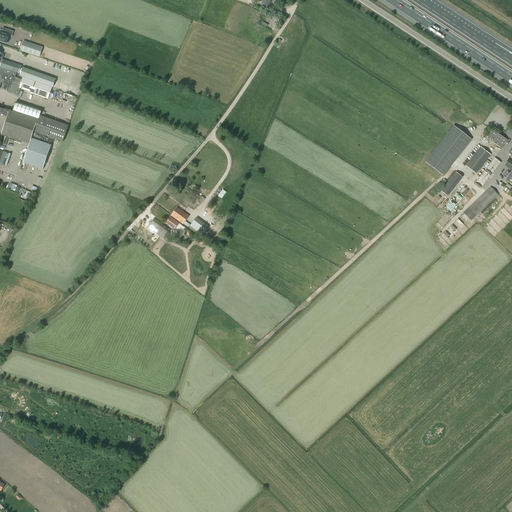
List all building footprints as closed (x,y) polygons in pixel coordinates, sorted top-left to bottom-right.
[(0,41),(7,43),(9,36),(12,37),(13,31),(6,29),(5,32),(0,30),(0,41)] [(23,41),(20,51),(39,57),(42,48),(23,41)] [(21,66),(2,60),(1,63),(0,66),(0,67),(18,74),(20,75),(19,76),(52,88),(55,79),(20,67),(21,66)] [(0,86),(1,85),(2,85),(1,87),(3,88),(4,86),(9,88),(8,93),(17,96),(19,90),(22,84),(30,87),(28,94),(48,100),(52,89),(22,79),(21,81),(14,78),(13,78),(10,77),(10,76),(15,77),(16,75),(1,69),(0,70),(0,86)] [(72,90),(70,89),(70,88),(62,84),(60,89),(70,94),(72,90)] [(32,117),(35,108),(16,102),(13,111),(32,117)] [(50,145),(32,138),(34,132),(38,119),(32,117),(13,111),(5,108),(2,107),(0,114),(0,115),(6,117),(1,133),(29,143),(22,162),(42,169),(50,145)] [(62,142),(68,126),(39,117),(38,119),(34,132),(62,142)] [(443,176),(471,139),(454,126),(426,162),(443,176)] [(491,130),(485,139),(501,149),(507,141),(491,130)] [(480,147),(466,166),(476,174),(490,155),(480,147)] [(480,176),(474,183),(481,188),(500,163),(494,158),(484,171),(482,169),(478,174),(480,176)] [(462,177),(456,172),(441,191),(447,196),(462,177)] [(212,194),(220,180),(215,177),(208,192),(212,194)] [(490,187),(463,212),(471,221),(476,216),(498,195),(490,187)] [(223,191),(218,198),(222,201),(227,194),(223,191)] [(196,213),(207,199),(203,196),(192,210),(196,213)] [(217,199),(211,213),(217,215),(222,202),(217,199)] [(177,208),(171,215),(182,223),(188,216),(177,208)] [(170,217),(166,223),(173,229),(178,223),(170,217)] [(155,220),(149,228),(163,239),(169,230),(155,220)] [(187,229),(184,233),(190,238),(193,234),(187,229)]
